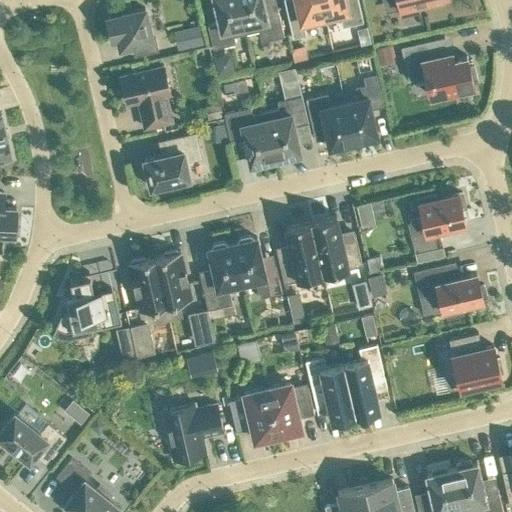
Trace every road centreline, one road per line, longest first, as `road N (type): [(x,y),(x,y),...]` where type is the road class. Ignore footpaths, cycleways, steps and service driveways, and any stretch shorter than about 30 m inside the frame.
road 1 (residential): [(128,220),(493,143)]
road 2 (residential): [(163,511),(187,484),(511,407)]
road 3 (residential): [(128,220),(77,0)]
road 4 (residential): [(39,235),(43,195),(33,123),(0,50)]
